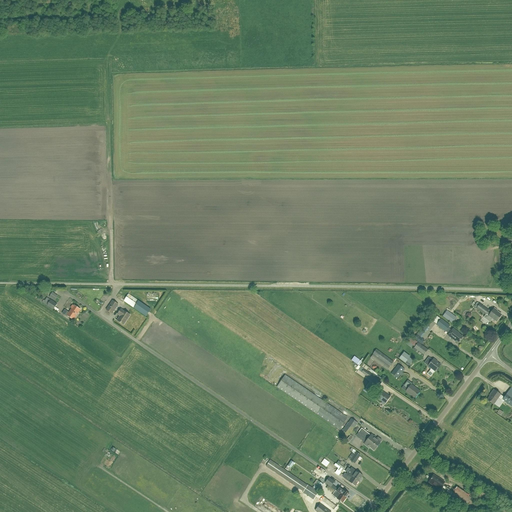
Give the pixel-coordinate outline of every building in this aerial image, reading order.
[(58,296),(52,292),(49,297),(55,300),(58,296)] [(138,301),(128,294),(124,300),(134,307),(138,301)] [(454,298),(451,301),(456,306),(459,303),(454,298)] [(57,305),(51,300),(47,306),(53,310),(57,305)] [(118,305),(112,301),(106,310),(112,314),(118,305)] [(479,304),(476,302),(474,306),(476,308),(476,309),(485,316),(486,315),(496,322),(501,315),(493,309),(491,312),(479,304)] [(73,306),(72,305),(71,308),(72,309),(69,313),(65,310),(62,314),(66,317),(67,316),(73,320),(80,310),(74,305),(73,306)] [(123,312),(121,310),(118,315),(120,317),(117,321),(123,325),(129,316),(123,312)] [(440,319),(436,316),(432,322),(445,333),(445,332),(449,334),(448,336),(455,341),(456,341),(458,343),(463,337),(458,334),(458,333),(453,329),(451,331),(448,329),(450,326),(440,319)] [(424,324),(413,339),(421,345),(424,341),(421,339),(429,328),(424,324)] [(421,345),(413,339),(413,340),(410,338),(407,342),(414,347),(413,348),(423,356),(427,350),(421,345)] [(393,362),(376,349),(373,354),(373,355),(370,358),(387,371),(393,362)] [(439,368),(441,365),(434,359),(431,363),(430,362),(431,360),(429,358),(425,363),(428,366),(431,369),(430,372),(433,374),(435,372),(436,372),(437,371),(438,371),(439,369),(439,368)] [(377,374),(363,364),(361,367),(368,372),(375,377),(377,374)] [(404,370),(398,365),(391,374),(398,379),(404,370)] [(382,382),(360,367),(357,371),(379,386),(382,382)] [(347,418),(285,376),(277,387),(339,430),(340,428),(343,430),(342,431),(349,436),(352,431),(355,434),(357,430),(354,428),(358,423),(351,419),(345,427),(342,426),(347,418)] [(412,384),(408,381),(401,389),(406,392),(415,399),(420,392),(411,385),(412,384)] [(491,394),(487,401),(493,405),(498,399),(502,402),(503,401),(511,407),(511,389),(504,398),(493,391),(491,394)] [(390,397),(382,391),(376,399),(384,404),(390,397)] [(362,429),(359,433),(365,437),(377,447),(380,443),(381,440),(378,437),(377,439),(371,435),(370,436),(362,429)] [(365,437),(359,433),(356,436),(365,443),(364,444),(368,447),(374,451),(377,447),(365,437)] [(348,441),(352,444),(356,438),(351,435),(348,441)] [(361,456),(357,452),(354,456),(352,454),(348,459),(355,464),(361,456)] [(327,467),(331,463),(326,458),(322,463),(327,467)] [(307,486),(270,460),(266,467),(304,492),(303,493),(314,500),(318,493),(317,492),(323,485),(318,481),(312,488),(308,485),(307,486)] [(343,469),(335,464),(334,465),(338,469),(337,470),(340,472),(343,469)] [(347,473),(359,481),(363,476),(351,468),(350,469),(348,468),(345,471),(347,473)] [(316,474),(322,480),(326,476),(320,471),(316,474)] [(359,481),(347,473),(344,478),(355,486),(359,481)] [(445,483),(434,475),(428,482),(440,490),(439,491),(449,498),(448,500),(463,510),(469,503),(454,492),(453,493),(443,486),(445,483)] [(327,486),(346,499),(349,494),(339,487),(336,492),(335,491),(330,487),(334,482),(328,478),(324,483),(328,486),(327,486)] [(343,503),(346,499),(327,486),(326,488),(333,494),(332,495),(343,503)]
